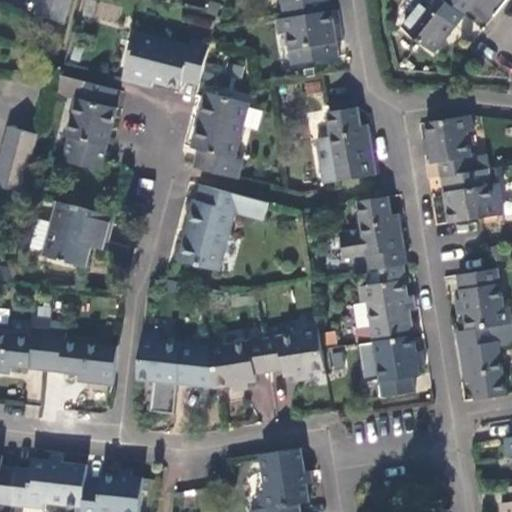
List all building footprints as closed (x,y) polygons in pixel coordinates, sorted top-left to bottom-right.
[(37,0),(34,15),(63,23),(69,0),(37,0)] [(279,0),(283,18),(319,12),(317,0),(279,0)] [(330,10),(328,0),(317,0),(319,12),(330,10)] [(432,52),(462,15),(443,0),(430,0),(427,3),(423,0),(401,27),(432,52)] [(443,0),(462,15),(474,0),(443,0)] [(336,43),(330,10),(319,12),(283,18),(276,19),(278,34),(285,33),(288,50),(290,65),(327,59),(325,45),(336,43)] [(212,22),(184,15),(183,22),(210,29),(212,22)] [(182,80),(199,85),(209,46),(189,42),(188,47),(132,33),(122,74),(144,79),(144,76),(153,79),(152,82),(179,89),(182,80)] [(277,52),(288,50),(285,33),(278,34),(274,35),(277,52)] [(338,58),(336,43),(325,45),(327,59),(338,58)] [(122,74),(121,79),(127,81),(151,87),(152,82),(153,79),(144,76),(144,79),(122,74)] [(111,108),(115,91),(59,76),(54,93),(75,99),(65,138),(67,138),(63,153),(68,162),(94,169),(101,163),(116,109),(111,108)] [(304,83),(308,109),(324,106),(320,81),(304,83)] [(197,150),(193,167),(237,179),(241,160),(234,158),(248,104),(205,92),(191,148),(197,150)] [(359,126),(356,108),(326,112),(329,137),(316,139),(322,184),(372,177),(370,160),(372,160),(368,132),(360,133),(359,126)] [(443,162),(444,176),(453,175),(489,169),(491,169),(488,152),(473,155),(470,132),(474,131),(472,115),(426,121),(429,138),(431,154),(432,163),(443,162)] [(0,155),(0,187),(10,190),(22,193),(37,135),(7,127),(0,155)] [(424,155),(431,154),(429,138),(421,139),(424,155)] [(444,191),(450,224),(480,219),(505,214),(503,200),(495,201),(489,169),(453,175),(455,189),(444,191)] [(442,177),(444,191),(455,189),(453,175),(444,176),(442,177)] [(264,220),(268,203),(200,186),(197,200),(193,200),(178,260),(218,271),(234,212),(264,220)] [(390,214),(387,198),(382,198),(357,202),(368,272),(380,270),(401,266),(403,266),(401,250),(403,249),(398,221),(391,223),(390,214)] [(106,242),(113,217),(58,203),(43,256),(83,268),(92,239),(106,242)] [(397,214),(390,214),(391,223),(398,221),(397,214)] [(366,302),(372,342),(410,336),(408,322),(410,322),(408,312),(405,296),(401,266),(380,270),(383,283),(359,287),(361,303),(366,302)] [(497,268),(488,269),(460,274),(462,288),(460,289),(461,299),(464,314),(466,330),(495,326),(511,322),(511,318),(510,307),(504,308),(497,268)] [(412,295),(405,296),(408,312),(415,311),(412,295)] [(27,366),(45,368),(49,332),(50,321),(34,319),(32,337),(0,333),(0,373),(2,374),(2,365),(10,366),(27,368),(27,366)] [(302,333),(263,339),(268,369),(282,367),(283,376),(293,375),(308,373),(325,370),(318,324),(301,327),(302,333)] [(506,394),(495,326),(466,330),(460,331),(462,346),(460,346),(465,374),(472,373),(473,381),(476,398),(506,394)] [(84,382),(111,384),(115,346),(65,340),(66,334),(49,332),(45,368),(59,370),(59,374),(77,375),(85,376),(84,382)] [(158,335),(141,333),(135,379),(152,381),(149,411),(172,414),(176,381),(192,383),(197,346),(157,341),(158,335)] [(414,352),(412,336),(410,336),(372,342),(357,344),(362,375),(366,378),(378,376),(381,398),(411,393),(409,379),(418,378),(416,367),(414,352)] [(223,339),(206,341),(206,347),(212,385),(213,388),(231,385),(246,383),(256,381),(255,371),(268,369),(263,339),(224,345),(223,339)] [(206,347),(197,346),(192,383),(212,385),(206,347)] [(420,352),(414,352),(416,367),(423,366),(420,352)] [(309,379),(308,373),(293,375),(293,381),(309,379)] [(247,389),(246,383),(231,385),(232,391),(247,389)] [(261,492),(263,511),(300,511),(300,504),(310,502),(307,484),(305,471),(301,447),(262,454),(266,491),(261,492)] [(0,503),(11,504),(16,467),(2,465),(4,455),(0,454),(0,503)] [(45,502),(84,506),(87,480),(88,465),(63,462),(51,461),(32,459),(31,468),(16,467),(11,504),(44,508),(45,502)] [(101,482),(87,480),(84,506),(82,511),(139,511),(145,477),(133,476),(119,474),(102,472),(101,482)] [(511,511),(511,486),(511,487),(511,490),(511,501),(502,503),(503,511),(511,511)]
